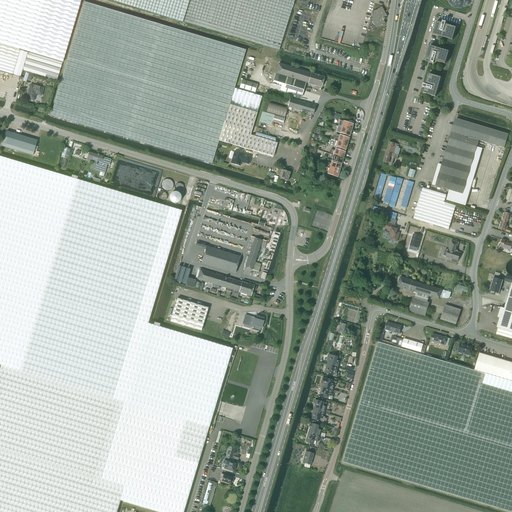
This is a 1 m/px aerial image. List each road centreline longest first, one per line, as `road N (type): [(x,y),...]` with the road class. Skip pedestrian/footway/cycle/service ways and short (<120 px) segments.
road 1 (primary): [(261,511),(414,0)]
road 2 (primary): [(400,0),(387,73),(254,511)]
road 3 (unclassified): [(289,258),(293,214),(282,200),(0,114)]
road 4 (unclassified): [(469,336),(376,311),(315,511)]
road 5 (unclassified): [(289,258),(307,260),(328,242),(393,0)]
road 6 (unclassified): [(240,511),(286,350),(289,258)]
road 7 (unclassified): [(511,151),(474,268),(469,336)]
road 8 (unclassified): [(471,19),(435,9),(398,132)]
road 9 (unclassified): [(471,19),(454,95),(511,116)]
